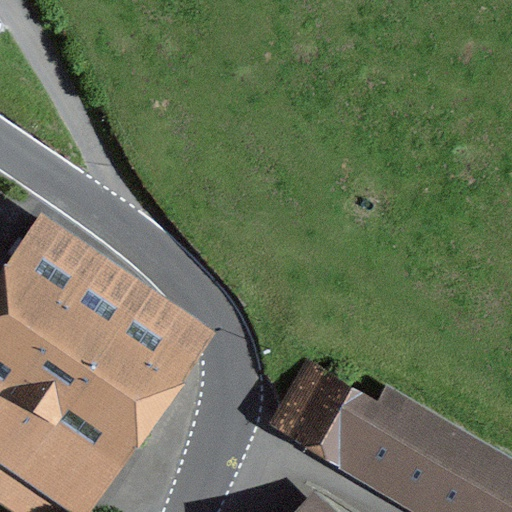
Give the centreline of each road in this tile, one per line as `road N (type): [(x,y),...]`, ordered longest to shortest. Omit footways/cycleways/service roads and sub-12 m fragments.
road 1 (tertiary): [(128,225),(216,315),(230,357),(222,419),(188,511)]
road 2 (residential): [(128,225),(89,133),(8,0)]
road 3 (tertiary): [(0,141),(128,225)]
